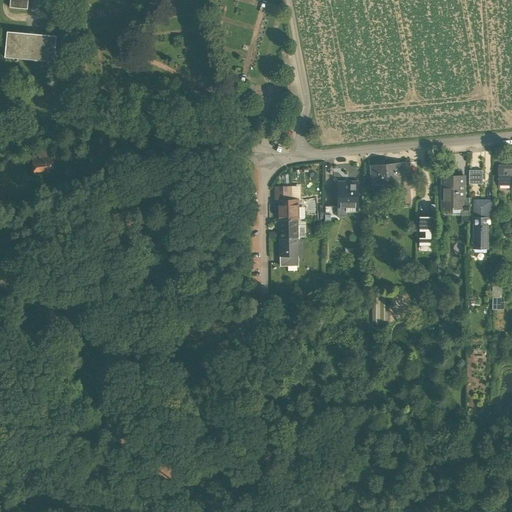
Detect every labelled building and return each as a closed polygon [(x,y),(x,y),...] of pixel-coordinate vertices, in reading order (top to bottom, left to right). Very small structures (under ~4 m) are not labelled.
[(10,0),(10,7),(27,9),(28,0),(10,0)] [(49,35),(14,32),(14,33),(7,33),(5,53),(54,57),(56,37),(49,36),(49,35)] [(220,122),(207,120),(205,130),(218,132),(220,122)] [(218,132),(205,130),(202,130),(201,138),(218,141),(219,132),(218,132)] [(52,156),(39,158),(39,160),(38,160),(39,172),(46,171),(46,174),(54,173),(52,156)] [(407,163),(385,165),(387,182),(398,180),(400,203),(410,203),(408,180),(409,180),(407,163)] [(385,165),(372,166),(374,183),(387,182),(385,165)] [(511,165),(500,166),(500,183),(511,182),(511,186),(511,190),(511,165)] [(482,170),(469,170),(469,184),(482,184),(482,170)] [(463,176),(443,176),(443,204),(452,204),(452,207),(462,207),(462,198),(463,176)] [(358,182),(337,182),(338,206),(338,208),(346,208),(346,211),(358,211),(358,182)] [(291,187),(276,188),(276,202),(278,202),(278,201),(291,200),(291,187)] [(291,200),(278,201),(278,202),(279,220),(298,219),(298,200),(291,200)] [(486,204),(475,204),(474,243),(486,243),(487,216),(493,216),(493,201),(486,201),(486,204)] [(338,206),(325,206),(325,221),(338,221),(338,216),(337,216),(338,208),(338,206)] [(431,216),(419,216),(419,231),(425,231),(425,237),(419,237),(419,245),(431,245),(431,216)] [(298,219),(279,220),(280,238),(298,237),(298,225),(305,225),(305,219),(298,219)] [(298,237),(280,238),(280,256),(298,256),(298,237)] [(298,256),(280,256),(280,266),(298,266),(298,256)] [(380,295),(380,322),(387,322),(388,295),(380,295)] [(502,298),(494,298),(494,309),(502,310),(502,298)]
